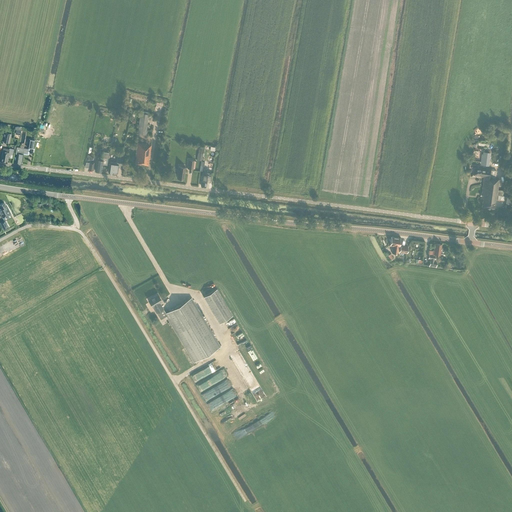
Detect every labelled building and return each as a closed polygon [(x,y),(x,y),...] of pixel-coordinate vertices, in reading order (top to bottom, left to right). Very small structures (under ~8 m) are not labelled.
[(146,135),(148,115),(140,114),(138,134),(146,135)] [(149,159),(151,145),(137,143),(136,156),(136,157),(135,164),(148,165),(149,159)] [(16,146),(15,153),(17,153),(16,162),(22,163),(23,152),(27,153),(28,148),(19,146),(16,146)] [(3,150),(0,161),(6,162),(8,156),(10,157),(10,154),(12,154),(13,149),(9,148),(9,149),(3,148),(3,150)] [(97,159),(95,171),(101,172),(102,164),(107,165),(109,153),(103,152),(103,157),(98,157),(98,160),(97,159)] [(109,163),(109,164),(109,165),(108,173),(113,173),(113,172),(117,173),(118,164),(115,163),(115,164),(109,163)] [(184,175),(185,167),(178,166),(177,174),(177,178),(183,179),(184,175)] [(474,168),(474,169),(473,175),(484,176),(491,177),(491,175),(490,175),(491,170),(474,168)] [(201,185),(207,186),(207,182),(210,182),(212,172),(204,171),(204,174),(202,174),(201,185)] [(503,190),(498,189),(499,179),(495,179),(495,178),(491,177),(484,176),(481,200),(482,200),(482,206),(494,208),(495,201),(496,201),(497,196),(503,196),(503,190)] [(0,212),(2,217),(11,213),(6,204),(6,205),(4,202),(0,203),(0,206),(0,207),(0,212)] [(8,226),(5,219),(0,222),(4,229),(8,226)] [(391,237),(390,245),(393,246),(392,252),(397,253),(398,247),(399,247),(400,238),(391,237)] [(434,259),(435,259),(435,255),(434,255),(434,254),(440,255),(441,244),(435,244),(434,250),(433,250),(432,255),(429,254),(429,258),(431,259),(430,261),(429,266),(436,267),(437,261),(434,261),(434,259)] [(232,315),(217,289),(204,297),(219,323),(232,315)] [(194,361),(219,346),(191,299),(166,313),(160,303),(162,301),(157,295),(152,298),(152,297),(149,299),(150,299),(148,300),(152,307),(153,307),(160,320),(167,316),(194,361)] [(246,342),(237,347),(240,353),(249,349),(246,342)] [(249,391),(256,386),(233,348),(227,351),(229,355),(227,356),(236,371),(237,370),(249,391)] [(218,360),(192,374),(195,380),(221,367),(218,360)] [(207,399),(233,386),(230,379),(206,391),(205,389),(203,390),(207,399)] [(229,429),(250,421),(247,414),(246,414),(244,411),(225,419),(229,429)]
